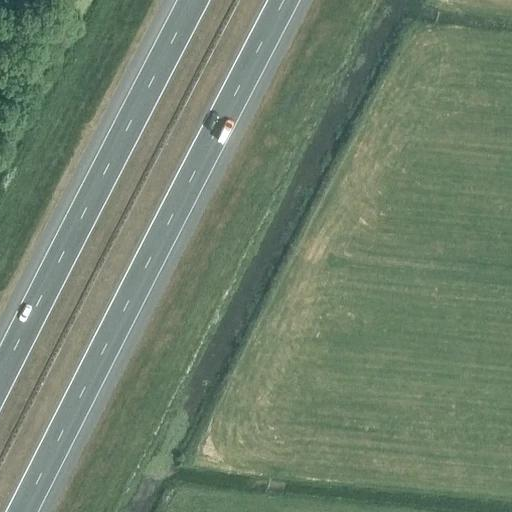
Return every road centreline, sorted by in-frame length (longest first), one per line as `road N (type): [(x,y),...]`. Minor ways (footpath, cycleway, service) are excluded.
road 1 (motorway): [(22,511),(284,0)]
road 2 (motorway): [(196,0),(0,380)]
